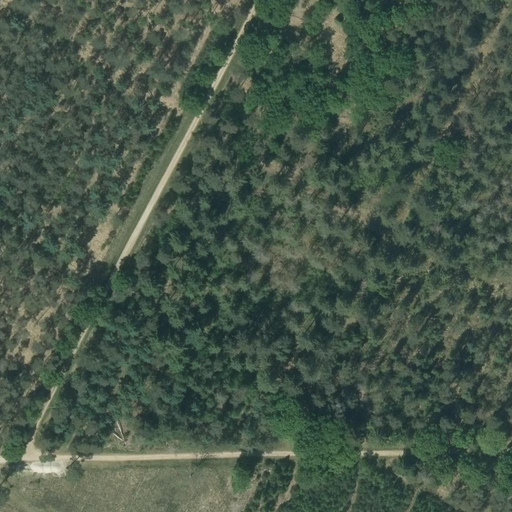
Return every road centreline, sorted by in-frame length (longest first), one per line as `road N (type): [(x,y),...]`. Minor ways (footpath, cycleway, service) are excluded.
road 1 (track): [(17,458),(511,450)]
road 2 (track): [(48,399),(195,121)]
road 3 (track): [(195,121),(259,0)]
